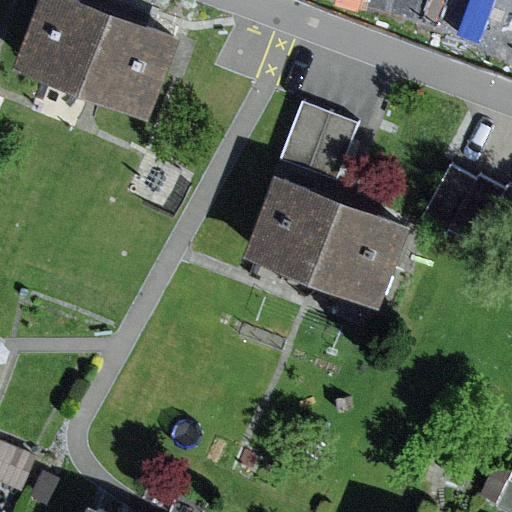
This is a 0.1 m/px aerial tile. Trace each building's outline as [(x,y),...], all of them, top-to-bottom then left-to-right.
[(177,46),(64,0),(44,0),(16,70),(146,123),(177,46)] [(359,128),(305,109),(285,168),(339,186),(359,128)] [(441,217),(499,234),(511,190),(511,180),(457,164),(441,217)] [(402,229),(274,182),(246,257),(374,305),(402,229)] [(37,456),(0,443),(0,485),(24,493),(37,456)] [(511,477),(498,505),(511,511),(511,477)]
